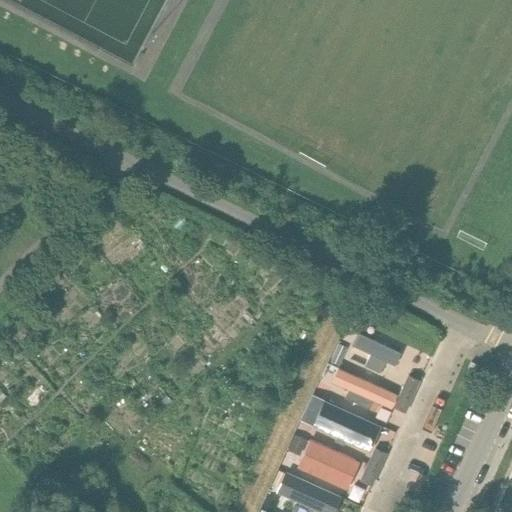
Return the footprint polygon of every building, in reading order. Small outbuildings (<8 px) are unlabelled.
[(351,348),(390,366),(397,351),(374,340),(358,333),(351,348)] [(330,384),(389,411),(396,395),(338,368),(330,384)] [(408,375),(400,392),(413,398),(421,381),(408,375)] [(413,398),(400,392),(393,408),(405,414),(413,398)] [(313,429),(364,452),(370,440),(377,444),(383,430),(324,404),(313,429)] [(285,454),(297,460),(306,440),(294,434),(285,454)] [(297,469),(345,491),(358,463),(309,441),(297,469)] [(375,448),(367,465),(380,470),(387,454),(375,448)] [(372,487),(380,470),(367,465),(359,481),(360,481),(372,487)] [(278,488),(317,509),(315,511),(335,511),(343,497),(288,468),(278,488)] [(265,502),(282,510),(287,499),(270,491),(265,502)]
